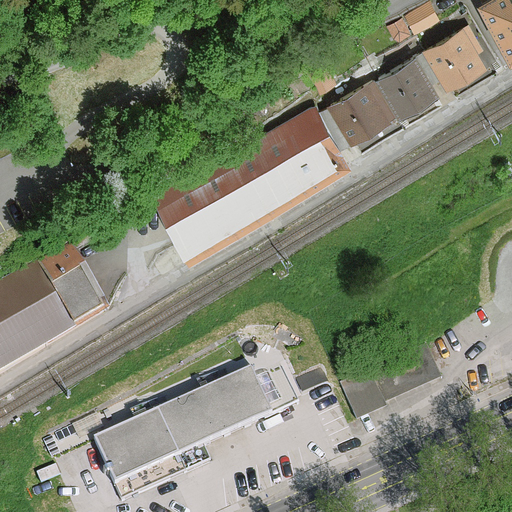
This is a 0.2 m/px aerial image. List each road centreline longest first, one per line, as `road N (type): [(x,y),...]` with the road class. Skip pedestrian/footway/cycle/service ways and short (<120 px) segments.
road 1 (residential): [(410,0),(172,137),(67,174),(45,169),(47,148),(165,72),(172,41),(166,28),(115,28),(0,77)]
road 2 (residential): [(511,69),(0,380)]
road 3 (primary): [(511,420),(308,511)]
